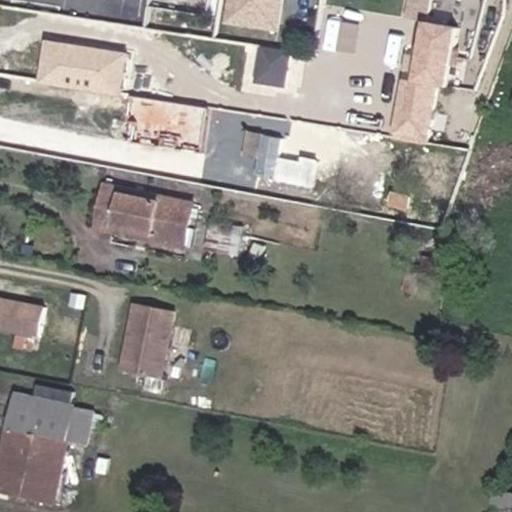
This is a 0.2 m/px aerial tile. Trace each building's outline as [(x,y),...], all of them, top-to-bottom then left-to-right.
[(281,0),(227,0),(224,22),(277,30),(281,0)] [(413,0),(412,10),(435,13),(436,0),(413,0)] [(446,26),(414,21),(406,80),(437,84),(446,26)] [(284,81),(290,47),(263,43),(258,77),(284,81)] [(433,84),(402,80),(394,138),(425,143),(433,84)] [(277,177),(283,135),(250,130),(246,153),(261,155),(258,174),(277,177)] [(106,183),(104,193),(162,204),(164,194),(106,183)] [(162,204),(104,193),(98,227),(116,231),(117,226),(156,233),(155,237),(188,244),(196,200),(164,194),(162,204)] [(248,252),(250,220),(215,218),(213,250),(248,252)] [(117,226),(116,231),(155,237),(156,233),(117,226)] [(443,294),(446,262),(415,259),(412,291),(443,294)] [(48,305),(0,296),(0,326),(41,335),(48,305)] [(134,346),(130,368),(162,375),(175,312),(136,304),(128,345),(134,346)] [(54,310),(51,339),(80,341),(82,313),(54,310)] [(123,368),(130,368),(134,346),(128,345),(123,368)] [(94,408),(20,391),(0,474),(0,485),(55,497),(69,435),(88,440),(94,408)]
